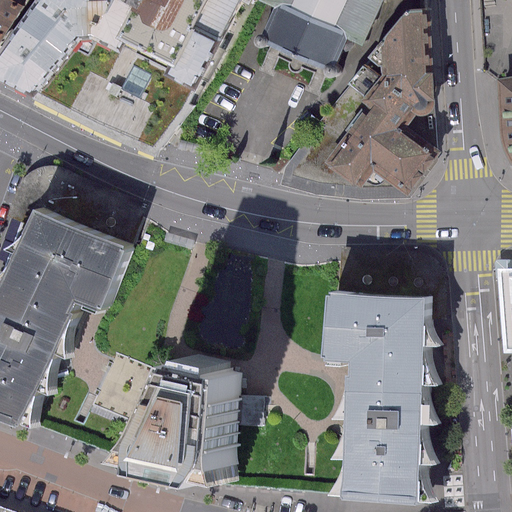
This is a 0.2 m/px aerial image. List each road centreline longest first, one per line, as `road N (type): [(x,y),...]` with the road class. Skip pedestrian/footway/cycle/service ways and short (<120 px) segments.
road 1 (primary): [(16,118),(137,179),(212,204),(341,224),(473,221)]
road 2 (residential): [(473,221),(493,511)]
road 3 (residential): [(457,0),(473,221)]
road 4 (residential): [(0,439),(203,511)]
